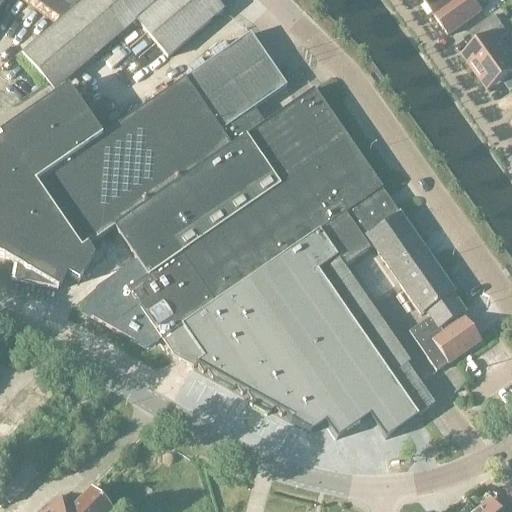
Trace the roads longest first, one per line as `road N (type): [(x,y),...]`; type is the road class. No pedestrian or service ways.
road 1 (unclassified): [(376,490),(253,461),(0,315)]
road 2 (unclassified): [(511,310),(351,83),(272,0)]
road 3 (residential): [(511,143),(492,135),(396,0)]
road 4 (unclassified): [(376,490),(445,477),(511,445)]
